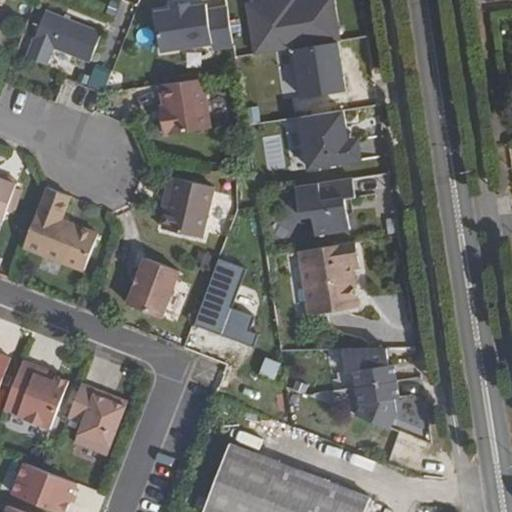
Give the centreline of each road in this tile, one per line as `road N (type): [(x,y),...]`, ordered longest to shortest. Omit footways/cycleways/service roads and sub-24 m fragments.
road 1 (secondary): [(424,0),(479,356)]
road 2 (residential): [(0,299),(175,371),(122,511)]
road 3 (secondary): [(505,511),(479,356)]
